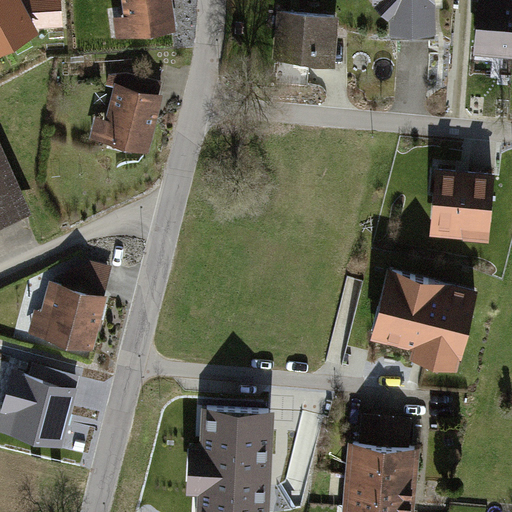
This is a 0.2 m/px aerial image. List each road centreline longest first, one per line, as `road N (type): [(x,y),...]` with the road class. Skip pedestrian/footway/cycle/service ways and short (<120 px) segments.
road 1 (residential): [(95,511),(172,206)]
road 2 (residential): [(200,104),(511,131)]
road 3 (residential): [(172,206),(138,207),(0,269)]
